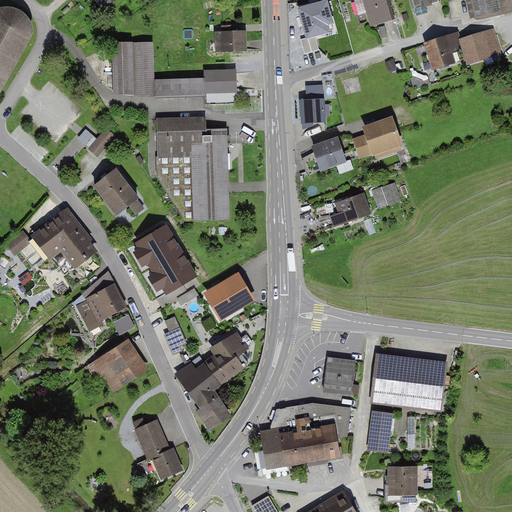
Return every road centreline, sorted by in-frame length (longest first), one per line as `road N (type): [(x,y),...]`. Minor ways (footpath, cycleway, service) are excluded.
road 1 (residential): [(0,134),(84,214),(197,440)]
road 2 (tertiary): [(273,0),(285,312)]
road 3 (tertiary): [(285,312),(511,340)]
road 4 (tertiary): [(285,312),(264,392),(210,469)]
road 5 (residential): [(26,0),(44,23),(42,46),(0,121)]
